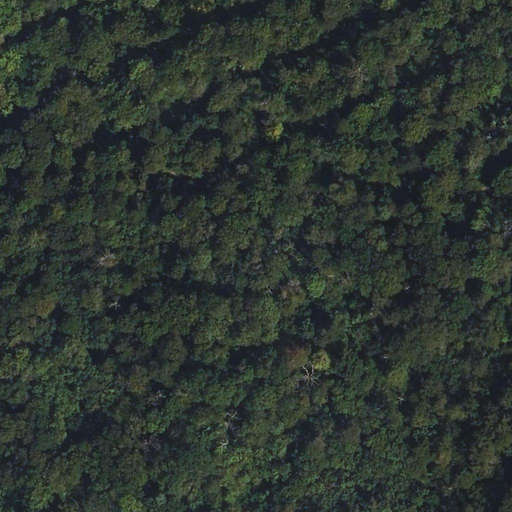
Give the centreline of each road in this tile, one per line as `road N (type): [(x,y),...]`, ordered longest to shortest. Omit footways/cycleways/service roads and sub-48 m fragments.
road 1 (track): [(511,192),(0,164)]
road 2 (track): [(0,407),(76,511)]
